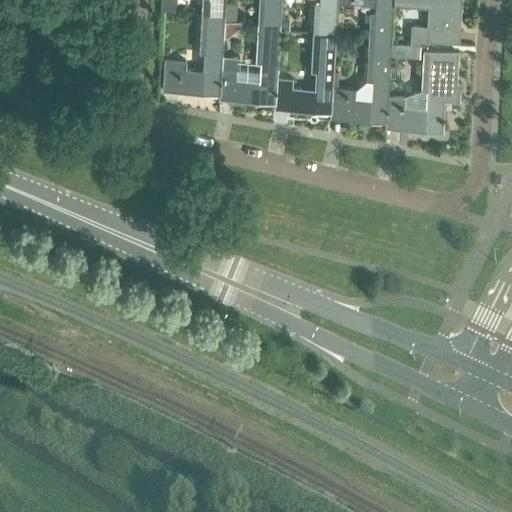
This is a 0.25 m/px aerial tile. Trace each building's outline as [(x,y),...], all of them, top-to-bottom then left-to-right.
[(202,0),(202,11),(224,12),(224,0),(202,0)] [(259,0),(258,20),(279,21),(279,0),(259,0)] [(319,0),(320,1),(314,1),(314,4),(312,29),(335,30),(337,3),(336,0),(319,0)] [(336,0),(337,3),(353,4),(353,0),(375,0),(375,5),(375,10),(371,10),(369,38),(390,40),(392,4),(392,2),(392,0),(336,0)] [(392,0),(392,2),(430,4),(430,7),(429,26),(411,25),(410,43),(428,44),(428,39),(458,41),(460,0),(392,0)] [(187,91),(219,92),(221,55),(224,12),(202,11),(199,50),(198,68),(185,67),(186,58),(165,57),(163,83),(187,84),(187,91)] [(280,18),(280,27),(289,27),(289,18),(280,18)] [(220,77),(219,92),(243,94),(243,100),(274,102),(276,77),(279,21),(258,20),(256,62),(260,62),(260,69),(239,68),(240,56),(221,55),(220,77)] [(299,109),(330,111),(332,86),(335,30),(312,29),(310,71),(291,78),(276,77),(274,102),(299,103),(299,109)] [(354,119),(385,121),(387,95),(386,95),(390,40),(369,38),(367,81),(356,87),(332,86),(330,111),(354,112),(354,119)] [(411,43),(410,55),(420,56),(420,44),(411,43)] [(387,95),(385,121),(409,122),(409,128),(442,130),(443,121),(444,121),(444,116),(443,116),(444,99),(459,100),(460,82),(456,82),(458,51),(424,49),(422,90),(408,96),(387,95)]
